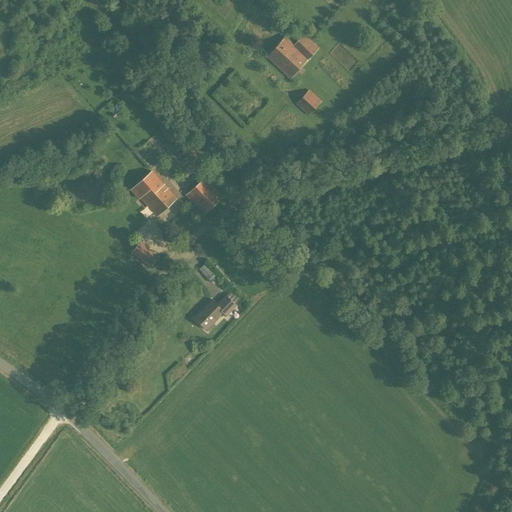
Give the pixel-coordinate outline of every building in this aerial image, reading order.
[(267,57),(291,78),(308,59),(321,45),(309,32),(305,36),(304,34),(293,45),(285,37),(267,57)] [(298,102),(309,116),(325,104),(314,90),(298,102)] [(205,151),(191,139),(182,148),(196,161),(205,151)] [(151,172),(131,190),(143,203),(144,202),(157,216),(176,199),(151,172)] [(205,178),(185,195),(203,214),(223,197),(205,178)] [(140,241),(132,253),(151,266),(157,258),(147,251),(149,248),(140,241)] [(248,257),(262,272),(270,265),(255,250),(248,257)] [(195,318),(206,329),(222,312),(226,316),(236,305),(235,304),(240,299),(230,290),(215,305),(211,301),(195,318)]
